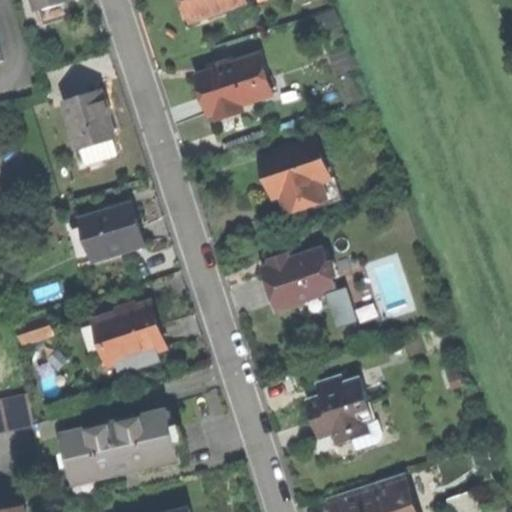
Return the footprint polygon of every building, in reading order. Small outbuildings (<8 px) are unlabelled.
[(33,0),(37,10),(68,0),(33,0)] [(245,3),(243,0),(185,0),(193,22),(245,3)] [(241,105),(273,95),(266,74),(261,57),(233,66),(228,68),(199,77),(205,97),(210,113),(211,116),(217,114),(219,120),(244,112),(241,105)] [(79,148),(117,136),(107,104),(103,93),(65,104),(79,148)] [(283,195),(289,211),(327,199),(322,182),(331,179),(319,141),(264,159),(271,180),(277,197),(283,195)] [(337,196),(331,179),(322,182),(327,199),(337,196)] [(282,213),(289,211),(283,195),(277,197),(282,213)] [(97,261),(146,246),(139,223),(133,204),(113,210),(83,219),(97,261)] [(304,304),(328,296),(327,294),(325,290),(337,286),(328,261),(324,249),(291,260),(286,262),(282,263),(264,269),(276,304),(279,312),(304,304)] [(358,322),(347,288),(327,294),(328,296),(330,304),(338,328),(358,322)] [(330,304),(328,296),(304,304),(307,312),(330,304)] [(112,366),(118,364),(158,350),(164,348),(149,304),(130,311),(97,322),(112,366)] [(53,333),(48,317),(18,327),(24,343),(53,333)] [(158,350),(118,364),(122,374),(161,360),(158,350)] [(334,435),(338,446),(373,434),(369,424),(377,421),(362,378),(346,383),(343,376),(317,384),(320,392),(322,397),(308,402),(320,439),(334,435)] [(28,395),(0,399),(0,431),(34,426),(32,418),(28,395)] [(97,428),(64,435),(73,477),(92,472),(94,479),(130,470),(162,463),(160,455),(179,451),(170,411),(136,419),(97,428)] [(95,422),(97,428),(136,419),(135,413),(95,422)] [(182,464),(179,451),(160,455),(162,463),(163,469),(182,464)] [(95,484),(94,479),(92,472),(73,477),(76,489),(95,484)] [(416,511),(404,474),(329,499),(333,511),(416,511)] [(457,511),(487,511),(482,490),(454,497),(457,511)]
